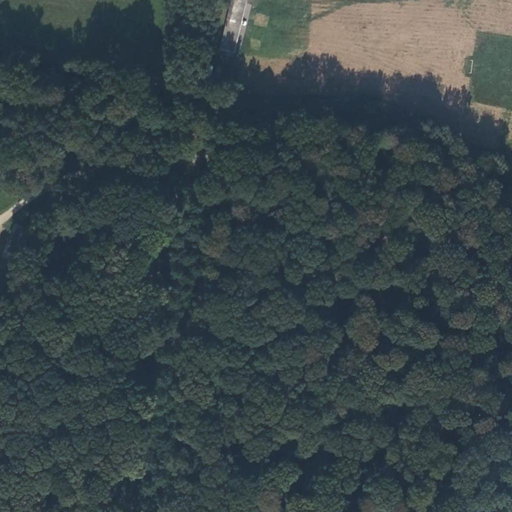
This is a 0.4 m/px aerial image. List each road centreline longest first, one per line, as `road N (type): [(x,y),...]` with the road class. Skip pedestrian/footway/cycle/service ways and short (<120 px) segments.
road 1 (unclassified): [(0,68),(165,92),(215,110),(364,124),(435,141),(511,186)]
road 2 (track): [(186,164),(169,365),(146,511)]
